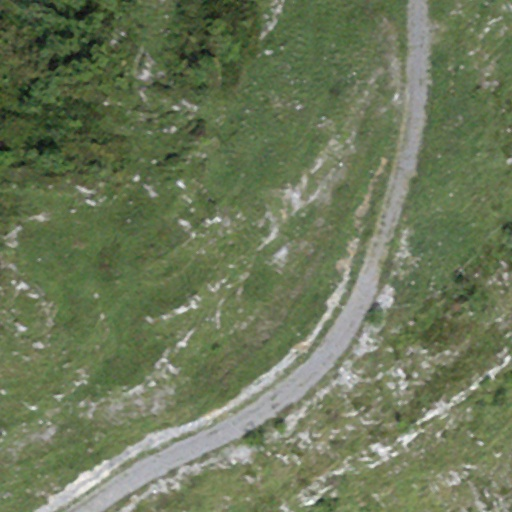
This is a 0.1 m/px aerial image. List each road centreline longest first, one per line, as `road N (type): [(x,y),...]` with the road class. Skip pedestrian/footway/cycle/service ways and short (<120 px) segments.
road 1 (track): [(79,511),(143,468),(271,410),(321,358),(368,280),(395,191),(420,0)]
road 2 (track): [(415,44),(379,87),(321,248),(250,342),(196,385),(0,455)]
